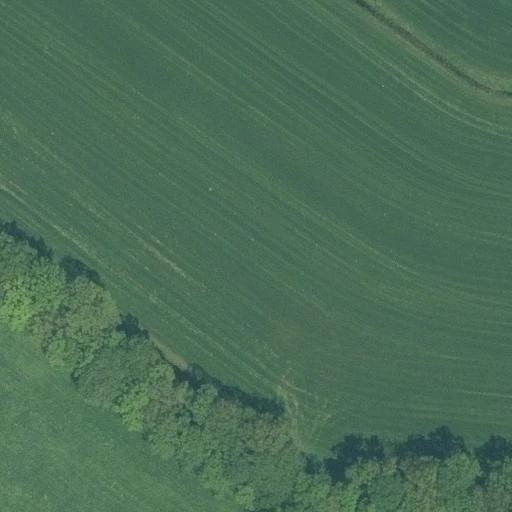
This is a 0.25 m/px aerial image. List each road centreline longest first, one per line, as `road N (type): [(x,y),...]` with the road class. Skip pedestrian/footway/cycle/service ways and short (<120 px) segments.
road 1 (track): [(0,288),(290,497)]
road 2 (track): [(290,497),(413,511)]
